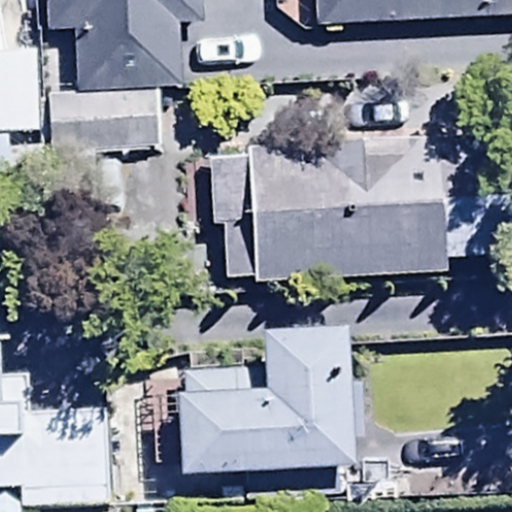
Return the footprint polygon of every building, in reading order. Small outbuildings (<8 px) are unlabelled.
[(34,0),(37,84),(121,81),(118,0),(34,0)] [(151,0),(153,44),(423,34),(421,0),(151,0)] [(27,50),(0,50),(0,138),(30,137),(27,50)] [(152,90),(43,92),(45,198),(87,198),(86,155),(153,154),(152,90)] [(214,225),(216,280),(441,269),(435,133),(204,143),(208,225),(214,225)] [(171,386),(176,468),(348,458),(346,439),(358,438),(355,382),(345,383),(341,321),(255,326),(259,383),(243,384),(242,367),(177,371),(177,385),(171,386)] [(3,325),(0,324),(0,485),(13,485),(13,511),(19,511),(144,508),(141,431),(165,430),(163,372),(5,377),(3,325)]
